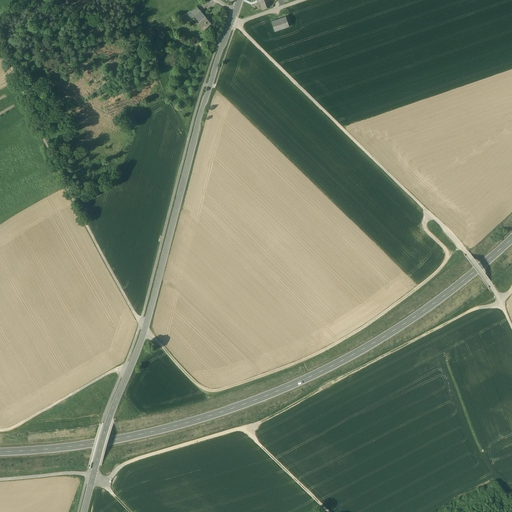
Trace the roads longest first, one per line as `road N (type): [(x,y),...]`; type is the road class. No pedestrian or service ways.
road 1 (primary): [(0,454),(120,440),(243,407),(390,332),(511,238)]
road 2 (tertiary): [(83,511),(239,0)]
road 3 (track): [(439,269),(332,345),(219,390),(200,387),(145,327)]
road 4 (track): [(511,271),(500,299),(240,427)]
road 5 (track): [(0,36),(65,187),(140,321)]
road 6 (track): [(428,212),(236,22)]
road 7 (track): [(102,484),(134,459),(240,427),(249,435)]
road 8 (track): [(511,323),(428,212)]
road 9 (track): [(0,430),(123,368)]
